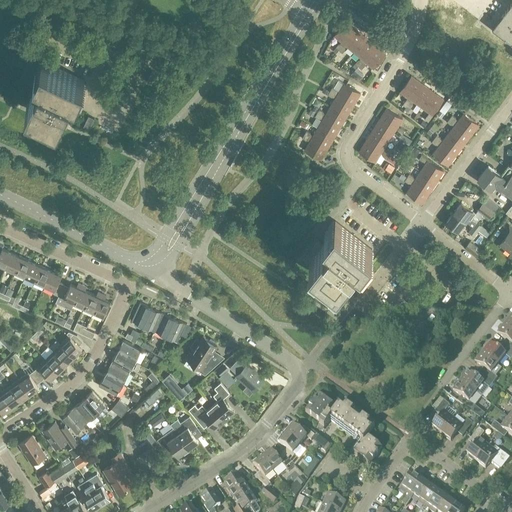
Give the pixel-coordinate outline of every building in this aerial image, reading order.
[(511,43),(511,44),(511,2),(510,5),(511,6),(511,7),(510,10),(508,8),(503,15),(505,17),(500,22),(498,21),(492,29),(505,39),(505,38),(511,43)] [(347,21),(334,36),(342,42),(341,44),(339,44),(336,48),(339,51),(357,30),(347,21)] [(357,30),(339,51),(342,53),(345,50),(346,48),(347,47),(354,53),(366,38),(357,30)] [(356,70),(376,46),(366,38),(354,53),(361,59),(360,60),(358,60),(353,67),(356,70)] [(376,46),(358,67),(362,70),(365,66),(365,64),(366,63),(373,69),(386,54),(376,46)] [(42,60),(35,77),(38,78),(35,85),(37,86),(27,107),(59,122),(73,94),(78,97),(86,81),(42,60)] [(358,78),(362,74),(356,69),(353,74),(358,78)] [(151,75),(149,79),(147,83),(152,85),(157,74),(152,72),(151,75)] [(407,107),(423,85),(412,76),(399,93),(407,99),(402,105),(406,108),(407,107)] [(332,88),(330,92),(354,106),(361,94),(344,84),(339,92),(332,88)] [(433,92),(423,85),(407,107),(410,109),(413,106),(413,104),(414,102),(422,108),(433,92)] [(347,117),(354,106),(330,92),(328,95),(332,98),(334,98),(335,99),(330,107),(347,117)] [(443,100),(433,92),(422,108),(429,113),(424,120),(428,122),(434,115),(433,115),(443,100)] [(347,117),(330,107),(326,115),(324,114),(323,112),(319,110),(317,113),(341,127),(347,117)] [(386,109),(379,120),(403,135),(405,131),(401,128),(399,129),(398,128),(403,119),(386,109)] [(334,138),(341,127),(317,113),(315,117),(319,120),(321,119),(322,120),(318,128),(334,138)] [(449,119),(471,136),(479,126),(464,114),(458,121),(456,120),(456,119),(452,116),(449,119)] [(89,116),(84,127),(90,130),(95,119),(89,116)] [(464,146),(471,136),(449,119),(447,123),(451,125),(452,126),(454,127),(448,134),(464,146)] [(373,131),(389,141),(394,133),(396,134),(396,136),(400,138),(403,135),(379,120),(373,131)] [(304,135),(328,149),(334,138),(318,128),(313,136),(311,136),(311,134),(306,131),(304,135)] [(373,131),(366,141),(389,156),(391,152),(387,150),(386,150),(384,149),(389,141),(373,131)] [(456,156),(464,146),(448,134),(442,141),(441,140),(440,139),(437,136),(434,139),(456,156)] [(321,160),(328,149),(304,135),(302,139),(306,141),(308,141),(310,142),(305,150),(321,160)] [(449,165),(456,156),(434,139),(431,143),(435,145),(437,146),(438,147),(433,154),(449,165)] [(387,160),(389,156),(366,141),(359,152),(375,163),(381,154),(382,155),(383,157),(387,160)] [(414,147),(409,154),(416,158),(421,151),(414,147)] [(420,172),(437,182),(444,172),(428,161),(429,160),(421,156),(419,160),(425,164),(420,172)] [(386,170),(392,174),(395,168),(389,165),(386,170)] [(488,166),(478,179),(491,189),(495,185),(501,189),(511,198),(511,205),(506,214),(511,218),(511,168),(510,167),(508,166),(511,169),(511,174),(507,181),(501,176),(488,166)] [(430,193),(437,182),(420,172),(415,180),(414,179),(413,177),(409,174),(407,178),(430,193)] [(423,204),(430,193),(407,178),(404,182),(408,184),(410,184),(412,185),(407,193),(423,204)] [(454,213),(466,222),(468,219),(470,221),(475,214),(461,203),(454,213)] [(483,204),(478,211),(489,219),(494,213),(483,204)] [(463,225),(466,222),(454,213),(446,223),(460,234),(466,227),(463,225)] [(324,245),(310,263),(338,285),(357,260),(361,264),(372,250),(335,221),(325,235),(328,238),(323,244),(324,245)] [(476,223),(473,227),(478,232),(482,227),(476,223)] [(506,237),(500,245),(511,254),(511,258),(511,259),(511,260),(511,259),(511,228),(509,226),(503,235),(506,237)] [(469,232),(475,236),(478,232),(473,227),(469,232)] [(470,242),(465,249),(477,258),(482,251),(470,242)] [(0,267),(5,270),(12,253),(2,249),(0,253),(0,252),(0,267)] [(22,258),(12,253),(5,270),(15,274),(22,258)] [(32,262),(22,258),(15,274),(24,279),(32,262)] [(42,267),(32,262),(24,279),(34,283),(42,267)] [(42,267),(34,283),(44,288),(52,271),(42,267)] [(52,271),(44,288),(54,292),(53,294),(59,297),(64,285),(59,283),(62,276),(52,271)] [(71,310),(74,304),(83,285),(78,283),(77,287),(71,284),(69,287),(64,285),(59,297),(56,303),(71,310)] [(3,285),(0,291),(0,292),(6,295),(9,288),(3,285)] [(87,287),(83,285),(74,304),(84,308),(91,294),(85,291),(87,287)] [(84,308),(94,313),(102,294),(98,292),(96,296),(91,294),(84,308)] [(106,296),(102,294),(94,313),(104,317),(111,303),(105,300),(106,296)] [(132,322),(143,327),(152,308),(140,303),(132,322)] [(163,313),(152,308),(143,327),(155,332),(163,313)] [(166,337),(175,319),(163,313),(155,332),(166,337)] [(186,324),(175,319),(166,337),(178,343),(186,324)] [(77,323),(74,331),(81,334),(84,328),(86,329),(87,327),(77,323)] [(511,330),(504,325),(503,326),(500,327),(497,330),(498,332),(497,334),(507,342),(503,347),(511,353),(511,330)] [(95,333),(86,329),(84,328),(81,334),(92,339),(95,333)] [(69,336),(61,344),(74,357),(82,349),(79,346),(83,342),(77,336),(69,332),(67,334),(69,336)] [(195,350),(192,354),(188,360),(201,369),(199,371),(205,375),(216,365),(211,362),(212,360),(209,358),(217,346),(216,345),(217,343),(211,339),(209,341),(203,337),(200,342),(196,339),(190,347),(195,350)] [(123,341),(117,353),(135,362),(141,351),(123,341)] [(67,365),(74,357),(61,344),(54,352),(67,365)] [(511,359),(511,353),(503,347),(500,352),(489,344),(488,345),(485,345),(483,348),(483,351),(482,353),(498,365),(504,356),(511,361),(511,359)] [(59,372),(67,365),(54,352),(46,360),(59,372)] [(129,374),(135,362),(117,353),(111,364),(129,374)] [(498,365),(482,353),(474,362),(485,370),(481,375),(493,384),(497,379),(491,374),(498,365)] [(59,372),(46,360),(34,371),(42,381),(47,376),(51,380),(59,372)] [(129,374),(111,364),(105,375),(123,385),(129,374)] [(247,364),(236,376),(253,392),(265,380),(247,364)] [(221,376),(227,371),(229,370),(225,365),(217,371),(221,376)] [(29,373),(20,380),(30,395),(39,388),(37,385),(42,381),(34,371),(30,375),(29,373)] [(461,379),(460,381),(475,394),(482,385),(488,389),(493,384),(481,375),(477,380),(467,372),(466,373),(463,374),(461,377),(461,379)] [(117,396),(123,385),(105,375),(99,386),(117,396)] [(169,375),(162,381),(180,401),(193,389),(188,384),(182,389),(169,375)] [(21,401),(30,395),(20,380),(11,386),(21,401)] [(475,394),(460,381),(458,383),(456,383),(453,386),(453,389),(452,391),(463,399),(459,404),(470,413),(475,407),(468,402),(475,394)] [(218,401),(212,406),(225,421),(235,412),(224,399),(230,394),(221,383),(214,388),(218,392),(213,396),(218,401)] [(163,384),(144,402),(148,407),(152,403),(156,406),(162,400),(159,396),(167,389),(163,384)] [(11,386),(2,392),(12,407),(21,401),(11,386)] [(0,408),(3,414),(12,407),(2,392),(0,393),(0,408)] [(92,392),(83,400),(96,416),(106,407),(92,392)] [(333,408),(317,397),(305,414),(319,425),(316,429),(317,429),(319,426),(323,430),(329,422),(324,419),(333,408)] [(96,416),(83,400),(73,408),(87,424),(90,427),(99,419),(96,416)] [(119,400),(115,405),(125,413),(129,408),(119,400)] [(439,433),(441,435),(453,419),(444,412),(449,406),(443,402),(435,413),(439,417),(431,428),(433,429),(433,431),(436,434),(439,433)] [(362,444),(367,439),(374,429),(344,406),(340,404),(329,419),(344,430),(362,444)] [(125,413),(115,405),(112,409),(121,417),(125,413)] [(215,429),(225,421),(212,406),(207,410),(202,405),(198,409),(195,405),(189,410),(198,421),(204,416),(215,429)] [(87,424),(73,408),(64,417),(77,432),(87,424)] [(153,427),(164,419),(160,414),(149,422),(153,427)] [(184,430),(178,435),(189,451),(196,446),(195,444),(198,442),(191,431),(197,427),(190,417),(180,424),(184,430)] [(453,419),(441,435),(450,442),(458,432),(463,435),(472,424),(474,425),(477,421),(473,418),(469,422),(466,420),(462,426),(453,419)] [(511,422),(507,419),(500,427),(494,423),(490,428),(501,437),(505,432),(511,437),(511,422)] [(55,422),(43,431),(55,449),(67,440),(72,448),(78,444),(68,430),(63,433),(55,422)] [(284,434),(299,446),(306,438),(310,441),(314,437),(303,428),(300,433),(291,425),(284,434)] [(474,461),(475,462),(488,446),(479,439),(484,433),(478,429),(469,440),(474,444),(466,455),(468,456),(468,459),(471,461),(474,461)] [(148,431),(142,436),(149,445),(155,440),(148,431)] [(183,455),(189,451),(178,435),(171,439),(167,433),(158,440),(165,451),(171,446),(178,456),(182,454),(183,455)] [(292,455),(299,446),(284,434),(277,442),(286,450),(282,455),(291,465),(295,468),(300,461),(292,455)] [(33,465),(46,456),(32,436),(19,444),(33,465)] [(367,439),(362,444),(353,456),(369,467),(381,450),(367,439)] [(326,443),(321,449),(325,453),(330,446),(326,443)] [(82,454),(76,446),(69,450),(74,458),(82,454)] [(488,446),(475,462),(485,469),(490,462),(500,470),(509,459),(495,448),(492,450),(488,446)] [(153,449),(137,458),(148,475),(162,467),(156,458),(158,457),(153,449)] [(291,465),(282,455),(276,459),(269,450),(261,457),(273,472),(282,465),(285,470),(291,465)] [(115,463),(104,470),(119,495),(133,486),(125,473),(131,470),(120,453),(112,458),(115,463)] [(73,461),(78,469),(88,463),(83,454),(73,461)] [(265,479),(273,472),(261,457),(252,464),(259,474),(253,478),(266,489),(270,486),(265,479)] [(73,461),(62,468),(67,476),(72,473),(70,469),(75,465),(73,461)] [(55,473),(60,482),(67,477),(62,468),(55,473)] [(48,472),(39,477),(46,487),(54,482),(48,472)] [(400,503),(402,505),(421,481),(411,474),(398,492),(404,496),(400,503)] [(236,475),(230,479),(249,508),(251,511),(258,511),(255,506),(258,504),(252,494),(251,495),(243,484),(242,484),(236,476),(237,476),(236,475)] [(305,483),(300,477),(295,481),(296,483),(300,487),(305,483)] [(249,508),(230,479),(224,484),(226,487),(224,488),(228,494),(228,493),(233,500),(239,508),(233,511),(244,511),(249,508)] [(97,481),(89,486),(101,504),(109,499),(101,486),(97,481)] [(429,487),(421,481),(402,505),(405,507),(413,496),(419,501),(429,487)] [(101,504),(89,486),(81,491),(84,496),(92,510),(101,504)] [(419,511),(424,511),(438,493),(429,487),(419,501),(425,505),(419,511)] [(50,493),(47,488),(40,493),(43,498),(50,493)] [(261,497),(274,507),(280,499),(267,489),(261,497)] [(0,491),(0,510),(0,511),(9,504),(0,491)] [(211,492),(201,499),(205,505),(203,506),(206,511),(214,511),(213,510),(220,506),(211,492)] [(437,511),(447,499),(438,493),(424,511),(428,511),(431,509),(435,511),(437,511)] [(328,494),(322,505),(336,511),(340,511),(345,503),(328,494)] [(76,495),(67,500),(74,511),(86,511),(79,500),(76,495)] [(74,511),(67,500),(65,497),(61,500),(63,502),(58,506),(61,511),(62,511),(60,511),(74,511)] [(450,511),(455,505),(447,499),(437,511),(450,511)]
